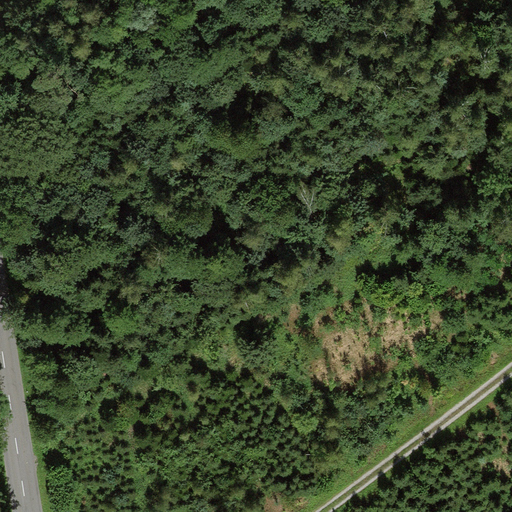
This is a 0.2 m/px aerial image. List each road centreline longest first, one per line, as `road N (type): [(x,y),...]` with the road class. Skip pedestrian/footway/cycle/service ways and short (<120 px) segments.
road 1 (track): [(511,372),(347,511)]
road 2 (tertiary): [(22,511),(0,358)]
